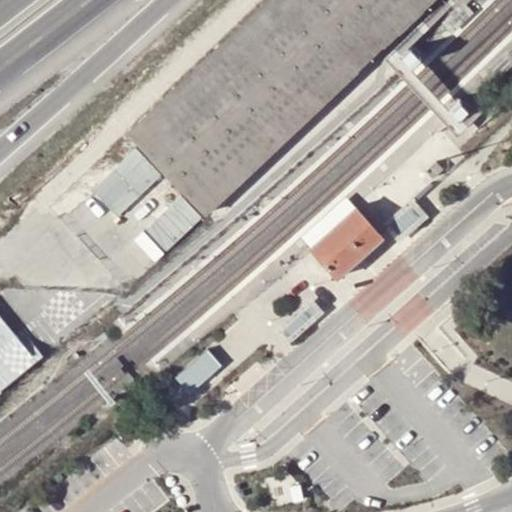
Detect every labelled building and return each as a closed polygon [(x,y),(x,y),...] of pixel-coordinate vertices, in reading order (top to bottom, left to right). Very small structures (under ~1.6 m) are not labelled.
[(270,0),(130,133),(207,214),(433,0),(270,0)] [(476,10),(466,0),(464,0),(444,19),(455,30),(476,10)] [(511,64),(511,50),(508,47),(487,67),(498,78),(511,64)] [(405,64),(410,70),(418,62),(409,52),(401,60),(405,64)] [(458,117),(461,121),(469,114),(460,105),(452,112),(458,117)] [(432,177),(442,168),(436,161),(426,170),(432,177)] [(305,232),(314,242),(360,200),(351,190),(305,232)] [(385,227),(360,200),(339,219),(314,242),(342,272),(367,249),(388,230),(385,227)] [(416,217),(423,211),(414,201),(407,207),(416,217)] [(402,230),(416,217),(407,207),(400,212),(392,220),(402,230)] [(323,314),(313,303),(299,316),(283,330),(280,332),(290,343),(323,314)] [(222,367),(206,350),(175,378),(191,396),(222,367)]
